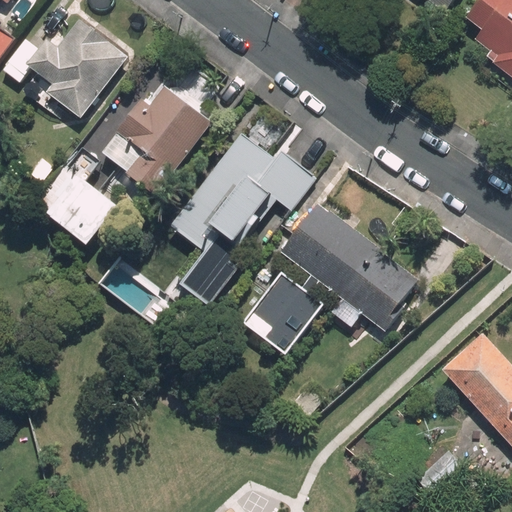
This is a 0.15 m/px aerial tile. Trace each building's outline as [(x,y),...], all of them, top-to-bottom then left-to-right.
[(428,0),(446,13),(456,0),(428,0)] [(482,32),(476,41),(498,58),(493,64),(511,78),(511,0),(482,0),(467,21),(482,32)] [(81,120),(129,58),(80,21),(58,49),(46,41),(39,50),(27,40),(3,71),(21,84),(32,69),(53,85),(46,93),(81,120)] [(0,26),(0,59),(16,39),(0,26)] [(153,197),(211,124),(164,88),(150,107),(140,100),(115,133),(141,153),(123,175),(153,197)] [(277,230),(317,178),(283,151),(270,167),(266,164),(270,159),(242,138),(186,210),(216,233),(204,248),(208,252),(179,288),(209,312),(241,269),(233,263),(266,221),(277,230)] [(86,248),(118,209),(86,184),(102,164),(85,150),(68,172),(63,167),(34,203),(47,214),(45,215),(86,248)] [(41,184),(53,167),(42,158),(30,174),(41,184)] [(375,262),(381,255),(316,206),(280,255),(339,300),(343,295),(344,296),(364,270),(367,269),(372,263),(375,262)] [(343,295),(339,300),(385,334),(404,309),(401,307),(419,283),(381,255),(375,262),(372,263),(367,269),(364,270),(344,296),(343,295)] [(319,302),(288,278),(269,305),(300,328),(319,302)] [(443,371),(511,447),(511,366),(483,334),(443,371)] [(322,342),(313,336),(305,347),(315,353),(322,342)] [(335,397),(350,384),(340,373),(325,386),(335,397)] [(305,421),(326,399),(312,385),(291,408),(305,421)] [(431,496),(462,467),(447,450),(416,480),(431,496)] [(463,494),(476,482),(465,470),(452,482),(463,494)] [(7,480),(0,482),(0,501),(0,503),(12,500),(7,480)]
